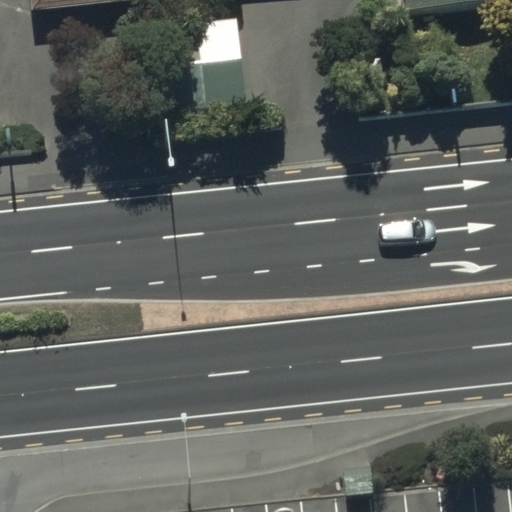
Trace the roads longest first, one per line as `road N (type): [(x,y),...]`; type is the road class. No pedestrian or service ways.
road 1 (primary): [(511,337),(0,393)]
road 2 (primary): [(0,254),(511,200)]
